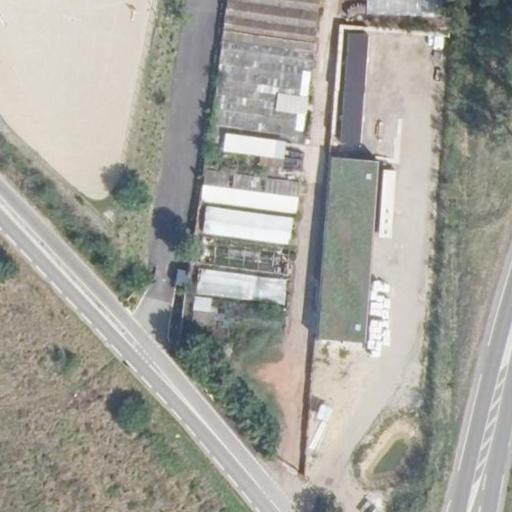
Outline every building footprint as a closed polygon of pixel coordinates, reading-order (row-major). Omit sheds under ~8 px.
[(297,173),(319,0),(226,0),(208,151),(259,157),(258,168),(297,173)] [(378,161),(331,158),(318,338),(365,342),(378,161)] [(295,215),(299,184),(205,173),(201,205),(295,215)] [(291,245),(294,221),(201,209),(198,233),(291,245)] [(287,274),(290,252),(197,240),(194,263),(287,274)] [(284,304),(287,280),(194,269),(191,293),(284,304)] [(280,335),(283,310),(190,299),(187,324),(280,335)]
